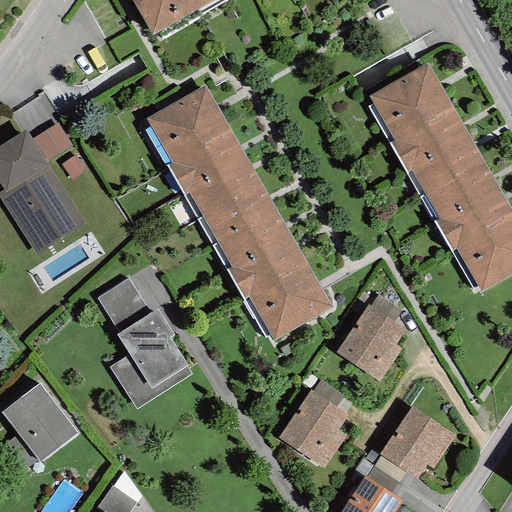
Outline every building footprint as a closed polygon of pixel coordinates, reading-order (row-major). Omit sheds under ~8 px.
[(131,0),(151,35),(197,9),(192,0),(131,0)] [(192,0),(197,9),(212,0),(192,0)] [(511,212),(427,63),(368,96),(373,104),(367,105),(473,289),(477,286),(481,292),(511,275),(511,212)] [(205,85),(145,119),(149,126),(145,129),(264,338),(270,334),(274,341),(332,308),(205,85)] [(56,124),(32,139),(46,162),(72,146),(58,123),(56,124)] [(84,224),(47,166),(48,165),(46,162),(32,139),(26,130),(0,145),(0,184),(3,189),(0,191),(0,198),(36,255),(84,224)] [(75,155),(61,164),(72,180),(85,171),(75,155)] [(96,299),(118,333),(150,314),(127,279),(96,299)] [(370,306),(394,322),(401,310),(378,295),(370,306)] [(367,305),(336,353),(373,377),(379,381),(401,349),(395,345),(405,329),(394,322),(370,306),(367,305)] [(191,374),(186,366),(187,365),(169,338),(173,335),(157,309),(150,314),(118,333),(116,335),(129,354),(109,367),(136,409),(191,374)] [(320,380),(312,391),(345,413),(350,404),(342,398),(343,396),(320,380)] [(39,383),(1,412),(18,435),(37,460),(39,462),(78,433),(39,383)] [(310,389),(278,438),(316,463),(324,469),(346,436),(338,430),(348,414),(345,413),(312,391),(310,389)] [(449,431),(412,406),(379,454),(380,455),(405,472),(416,479),(426,464),(433,469),(456,435),(449,431)] [(24,470),(37,460),(18,435),(5,445),(24,470)] [(398,482),(405,472),(380,455),(373,466),(398,482)] [(366,476),(391,493),(398,482),(373,466),(366,476)] [(124,471),(113,486),(136,503),(141,496),(124,471)] [(39,511),(40,511),(66,511),(86,485),(67,472),(39,511)] [(365,475),(339,511),(394,511),(402,500),(391,493),(366,476),(365,475)] [(97,507),(104,511),(129,511),(136,503),(113,486),(112,485),(97,507)]
